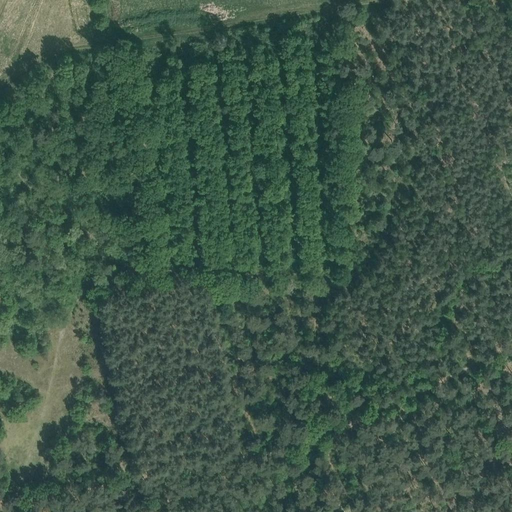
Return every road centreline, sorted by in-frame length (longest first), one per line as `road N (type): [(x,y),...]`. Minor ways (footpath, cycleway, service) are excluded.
road 1 (track): [(75,511),(133,492),(285,467),(511,337)]
road 2 (track): [(348,4),(79,54),(0,95)]
